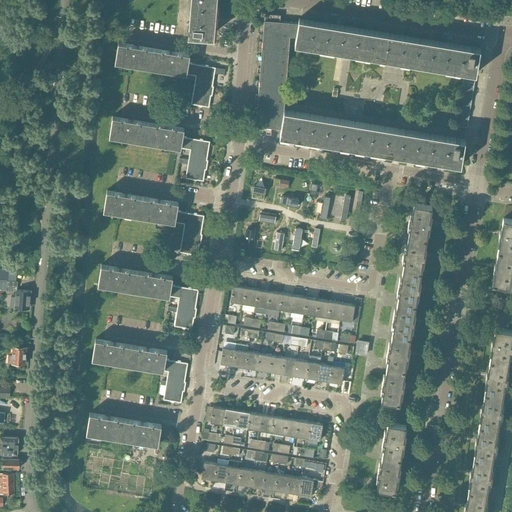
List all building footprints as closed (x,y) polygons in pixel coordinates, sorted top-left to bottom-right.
[(217,0),(194,0),(192,30),(189,30),(189,31),(215,33),(217,0)] [(260,46),(262,46),(262,54),(259,54),(258,59),(261,59),(260,67),(258,67),(257,72),(260,72),(259,80),(257,80),(256,85),(259,85),(258,94),(256,93),(255,98),(258,98),(257,107),(254,106),(254,111),(257,112),(256,126),(255,132),(271,134),(271,127),(281,128),(285,112),(285,109),(284,109),(290,36),(296,36),(297,29),(280,28),(280,21),(280,15),(265,13),(265,19),(264,26),(263,41),(260,41),(260,46)] [(297,29),(296,36),(295,43),(476,73),(480,47),(479,47),(478,50),(300,21),(300,18),(299,18),(297,29)] [(151,67),(154,48),(139,46),(139,45),(134,44),(134,45),(119,42),(118,42),(115,62),(123,63),(123,62),(151,67)] [(188,62),(190,54),(189,54),(174,52),(174,51),(169,50),(169,51),(154,48),(151,67),(186,73),(188,62)] [(188,62),(186,73),(195,75),(194,85),(185,83),(184,88),(193,89),(190,103),(208,106),(210,95),(212,95),(213,85),(212,85),(215,67),(188,62)] [(285,112),(281,128),(280,134),(461,165),(465,139),(464,139),(463,142),(285,112)] [(145,141),(148,122),(133,120),(134,119),(128,118),(128,119),(113,116),(109,136),(118,137),(145,141)] [(182,136),(184,127),(183,128),(169,125),(163,124),(163,125),(148,122),(145,141),(180,147),(182,136)] [(182,136),(180,147),(190,149),(188,159),(179,157),(178,162),(187,163),(185,177),(202,181),(204,169),(206,169),(207,160),(206,159),(209,141),(182,136)] [(274,178),(273,184),(274,185),(278,185),(288,187),(289,180),(274,178)] [(312,183),(308,202),(314,203),(318,184),(312,183)] [(254,185),(252,197),(256,198),(259,198),(263,199),(263,198),(264,194),(265,187),(254,185)] [(140,215),(143,196),(128,194),(128,193),(122,192),(122,193),(108,190),(107,190),(104,210),(112,211),(140,215)] [(340,219),(346,220),(346,219),(350,200),(350,198),(350,195),(345,194),(344,198),(344,199),(343,204),(343,208),(341,218),(340,219)] [(322,208),(320,218),(326,219),(327,216),(327,215),(330,196),(326,196),(324,195),(323,204),(322,208)] [(140,215),(171,220),(174,221),(174,222),(175,222),(177,210),(178,202),(178,201),(177,202),(163,200),(163,199),(158,198),(157,199),(143,196),(140,215)] [(282,196),(280,203),(297,206),(299,198),(282,196)] [(432,206),(415,203),(414,203),(412,217),(410,216),(409,222),(411,223),(409,236),(426,239),(429,225),(430,226),(431,220),(429,220),(432,206)] [(197,255),(198,248),(199,243),(200,244),(202,234),(201,233),(204,215),(177,210),(175,222),(184,223),(182,233),(173,232),(173,236),(182,237),(179,252),(197,255)] [(261,212),(260,221),(275,223),(275,221),(275,217),(276,214),(269,213),(266,213),(261,212)] [(498,250),(511,252),(511,218),(503,217),(501,231),(499,231),(498,237),(500,237),(498,250)] [(247,227),(244,244),(252,245),(255,228),(247,227)] [(295,227),(293,247),(299,248),(303,228),(295,227)] [(315,228),(311,246),(317,247),(320,229),(318,228),(316,228),(315,228)] [(277,231),(274,249),(282,250),(284,233),(277,231)] [(403,269),(421,272),(423,258),(425,259),(426,252),(424,252),(426,239),(409,236),(406,249),(404,249),(403,255),(405,255),(403,269)] [(511,252),(498,250),(496,264),(494,263),(493,269),(494,269),(492,283),(510,286),(511,273),(511,252)] [(134,289),(137,270),(122,268),(117,267),(102,265),(102,264),(101,264),(98,284),(106,285),(134,289)] [(421,272),(403,269),(401,282),(399,282),(398,288),(400,288),(398,301),(415,305),(418,291),(419,291),(420,286),(419,285),(421,272)] [(171,284),(173,276),(172,276),(157,274),(157,273),(152,272),(152,273),(137,270),(134,289),(169,295),(169,296),(171,284)] [(17,286),(17,281),(3,280),(0,279),(0,288),(7,289),(7,286),(17,286)] [(168,306),(167,310),(176,311),(173,326),(191,329),(193,317),(195,317),(196,308),(195,307),(198,289),(171,284),(169,296),(178,297),(177,307),(168,306)] [(243,303),(246,286),(234,284),(231,301),(243,303)] [(258,288),(246,286),(243,303),(255,305),(258,288)] [(270,290),(258,288),(255,305),(254,312),(266,313),(267,307),(270,290)] [(33,291),(20,290),(19,296),(11,295),(10,306),(32,308),(33,291)] [(282,292),(270,290),(267,307),(279,309),(282,292)] [(294,295),(282,292),(279,309),(291,311),(294,295)] [(291,311),(304,313),(306,297),(294,295),(291,311)] [(318,299),(306,297),(304,313),(315,315),(318,299)] [(330,301),(318,299),(315,315),(327,316),(330,301)] [(343,303),(330,301),(327,316),(340,319),(343,303)] [(392,320),(394,321),(392,334),(410,337),(412,324),(414,324),(415,318),(413,318),(415,305),(398,301),(395,315),(393,314),(392,320)] [(343,303),(340,319),(358,322),(361,306),(343,303)] [(226,322),(235,324),(236,316),(228,314),(226,322)] [(244,317),(243,325),(251,326),(253,318),(244,317)] [(253,318),(251,326),(260,328),(261,320),(253,318)] [(268,321),(267,329),(275,330),(277,322),(268,321)] [(284,332),(285,324),(277,322),(275,330),(284,332)] [(225,333),(233,334),(235,326),(226,325),(225,333)] [(293,325),(291,333),(300,334),(301,326),(293,325)] [(308,336),(309,328),(301,326),(300,334),(308,336)] [(490,360),(508,362),(510,349),(511,350),(511,348),(511,343),(511,334),(511,329),(495,326),(493,340),(492,340),(491,346),(492,346),(490,360)] [(242,328),(241,336),(249,337),(251,329),(242,328)] [(313,328),(312,336),(324,338),(325,330),(313,328)] [(257,339),(259,331),(251,329),(249,337),(257,339)] [(325,330),(324,338),(331,340),(333,332),(325,330)] [(266,332),(265,340),(274,341),(275,333),(266,332)] [(282,343),(283,335),(275,333),(274,341),(282,343)] [(349,343),(350,334),(341,333),(340,341),(349,343)] [(410,337),(392,334),(390,347),(388,347),(387,353),(389,353),(387,367),(404,370),(407,356),(408,357),(409,351),(408,350),(410,337)] [(291,336),(290,344),(298,345),(299,337),(291,336)] [(306,346),(307,339),(299,337),(298,345),(306,346)] [(128,364),(131,345),(116,342),(117,342),(111,341),(96,339),(96,338),(92,358),(100,360),(101,359),(128,364)] [(315,340),(314,348),(322,349),(323,341),(315,340)] [(358,340),(356,352),(366,354),(368,342),(358,340)] [(330,351),(332,343),(323,341),(322,349),(330,351)] [(353,346),(339,344),(338,352),(352,354),(353,346)] [(30,346),(17,345),(16,354),(8,353),(8,362),(15,362),(29,363),(30,346)] [(166,359),(167,350),(166,350),(152,348),(152,347),(146,347),(131,345),(128,364),(163,369),(163,370),(164,370),(166,359)] [(232,364),(235,348),(223,346),(220,362),(232,364)] [(247,350),(235,348),(232,364),(244,366),(247,350)] [(244,366),(257,368),(259,352),(247,350),(244,366)] [(257,368),(269,370),(271,354),(259,352),(257,368)] [(269,370),(281,372),(283,356),(271,354),(269,370)] [(281,372),(293,374),(296,358),(283,356),(281,372)] [(293,374),(305,376),(307,360),(296,358),(293,374)] [(166,359),(164,370),(168,371),(166,381),(162,380),(161,384),(165,385),(163,399),(181,402),(183,391),(184,391),(186,381),(185,381),(188,363),(166,359)] [(320,362),(307,360),(305,376),(317,378),(320,362)] [(508,362),(490,360),(488,373),(486,373),(485,379),(487,379),(485,392),(502,395),(504,382),(507,382),(508,376),(505,376),(508,362)] [(317,378),(329,381),(332,364),(320,362),(317,378)] [(332,364),(329,381),(342,383),(345,366),(332,364)] [(404,370),(387,367),(384,380),(383,380),(382,386),(384,386),(381,400),(399,402),(401,389),(403,389),(404,383),(402,383),(404,370)] [(0,395),(10,397),(10,387),(0,386),(0,395)] [(479,425),(497,428),(499,414),(501,415),(502,409),(500,409),(502,395),(485,392),(482,406),(481,405),(480,411),(482,412),(479,425)] [(213,405),(211,421),(223,423),(226,407),(213,405)] [(238,409),(226,407),(223,423),(235,425),(238,409)] [(235,425),(248,427),(250,411),(238,409),(235,425)] [(250,411),(248,427),(259,429),(262,413),(250,411)] [(123,437),(126,419),(111,416),(106,415),(91,413),(91,412),(90,412),(87,432),(95,434),(95,433),(123,437)] [(262,413),(259,429),(272,431),(274,415),(262,413)] [(274,415),(272,431),(284,433),(286,417),(274,415)] [(286,417),(284,433),(296,435),(298,419),(286,417)] [(126,419),(123,437),(158,443),(158,444),(162,424),(161,424),(146,422),(141,421),(126,419)] [(298,419),(296,435),(308,437),(310,421),(298,419)] [(310,421),(308,437),(320,439),(323,423),(310,421)] [(383,454),(400,457),(403,444),(404,444),(405,438),(403,438),(406,425),(388,422),(386,436),(384,435),(383,441),(385,441),(384,448),(383,454)] [(474,457),(492,460),(494,447),(496,447),(497,441),(495,441),(497,428),(479,425),(477,438),(476,438),(474,444),(476,444),(474,457)] [(207,440),(220,442),(221,434),(208,432),(207,440)] [(0,435),(0,436),(0,452),(17,454),(18,436),(0,435)] [(225,435),(223,443),(232,444),(233,436),(225,435)] [(241,441),(241,437),(233,436),(232,444),(244,446),(245,442),(241,441)] [(124,439),(122,449),(129,450),(131,440),(124,439)] [(249,439),(248,447),(256,448),(258,440),(249,439)] [(265,445),(266,441),(258,440),(256,448),(268,450),(269,446),(265,445)] [(214,452),(215,444),(206,443),(205,451),(214,452)] [(273,443),(272,451),(280,452),(282,444),(273,443)] [(288,453),(290,445),(282,444),(280,452),(288,453)] [(223,445),(222,453),(230,455),(232,447),(223,445)] [(297,446),(296,455),(305,456),(306,448),(297,446)] [(238,456),(240,448),(232,447),(230,455),(238,456)] [(313,457),(314,449),(306,448),(305,456),(313,457)] [(247,449),(246,457),(254,459),(256,451),(247,449)] [(263,460),(264,452),(256,451),(254,459),(263,460)] [(270,461),(279,463),(280,455),(268,453),(267,460),(270,461)] [(399,477),(399,472),(400,470),(398,470),(400,457),(383,454),(380,467),(379,467),(378,473),(380,473),(377,487),(395,490),(397,477),(399,477)] [(287,464),(288,456),(280,455),(279,463),(287,464)] [(19,458),(3,457),(2,467),(19,468),(19,458)] [(304,459),(296,457),(294,466),(303,467),(304,460),(304,459)] [(471,470),(470,475),(470,476),(471,477),(469,490),(486,493),(489,479),(491,480),(492,474),(490,473),(492,460),(474,457),(472,471),(471,470)] [(213,479),(216,463),(204,461),(201,477),(213,479)] [(216,463),(213,479),(226,481),(229,465),(216,463)] [(229,465),(226,481),(238,483),(241,467),(229,465)] [(241,467),(238,483),(250,485),(253,469),(241,467)] [(250,485),(262,487),(265,471),(253,469),(250,485)] [(262,487),(274,489),(277,473),(265,471),(262,487)] [(13,472),(0,472),(0,493),(10,493),(10,496),(14,495),(13,472)] [(277,473),(274,489),(286,491),(289,475),(277,473)] [(289,475),(286,491),(298,493),(301,477),(289,475)] [(301,477),(298,493),(311,495),(312,486),(318,487),(319,480),(301,477)] [(465,503),(464,507),(464,509),(466,509),(465,511),(485,511),(486,506),(484,506),(486,493),(469,490),(467,503),(465,503)]
